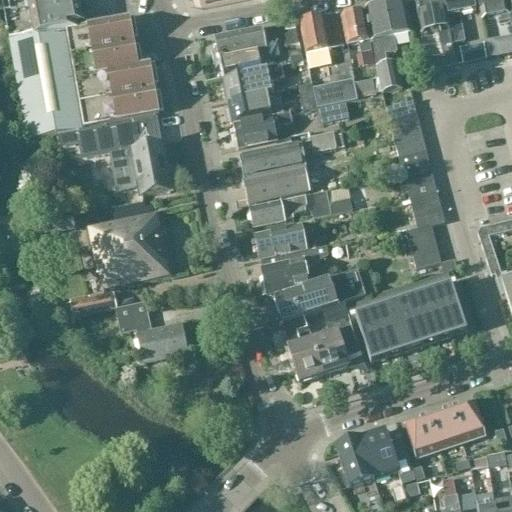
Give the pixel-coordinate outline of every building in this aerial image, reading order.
[(11,45),(83,32),(82,27),(89,26),(84,0),(8,0),(11,16),(5,17),(11,45)] [(432,37),(439,35),(442,51),(454,49),(451,34),(444,0),(436,0),(415,4),(422,39),(432,37)] [(472,0),(444,0),(451,34),(454,47),(465,44),(459,18),(476,15),(472,0)] [(510,23),(507,8),(504,0),(477,0),(482,24),(499,21),(500,26),(510,23)] [(407,6),(366,14),(377,69),(387,67),(386,58),(397,56),(394,41),(413,38),(407,6)] [(345,19),(342,20),(348,50),(359,47),(361,58),(372,56),(364,16),(354,18),(351,16),(346,17),(345,19)] [(338,18),(300,26),(306,58),(344,50),(338,18)] [(126,24),(83,32),(11,45),(28,145),(61,138),(85,134),(76,82),(138,71),(130,23),(126,24)] [(215,43),(219,62),(266,53),(262,33),(215,43)] [(219,62),(223,82),(267,73),(264,63),(268,62),(266,53),(219,62)] [(85,134),(146,121),(159,119),(151,69),(138,71),(76,82),(85,134)] [(383,98),(402,94),(397,69),(377,72),(383,98)] [(228,105),(267,98),(272,97),(270,86),(283,83),(281,73),(267,76),(267,73),(223,82),(228,105)] [(353,84),(313,92),(317,113),(357,104),(353,84)] [(232,125),(233,130),(284,120),(281,108),(270,110),(267,98),(228,105),(230,114),(226,115),(228,126),(232,125)] [(390,125),(417,118),(413,105),(386,112),(390,125)] [(346,108),(319,114),(322,129),(349,124),(346,108)] [(290,118),(284,120),(233,130),(238,154),(276,146),(274,132),(292,128),(290,118)] [(420,131),(417,118),(390,125),(393,138),(420,131)] [(84,163),(111,158),(162,147),(158,122),(147,123),(146,121),(85,134),(61,138),(63,152),(81,149),(84,163)] [(393,138),(396,150),(423,143),(420,131),(393,138)] [(333,138),(310,142),(313,159),(336,154),(333,138)] [(341,139),(334,141),(336,154),(344,153),(341,139)] [(423,143),(396,150),(399,163),(426,156),(423,143)] [(162,147),(111,158),(117,192),(139,188),(141,201),(171,196),(162,147)] [(240,161),(245,185),(306,173),(301,149),(240,161)] [(399,163),(404,179),(431,172),(426,156),(399,163)] [(431,172),(404,179),(407,192),(434,185),(431,172)] [(310,197),(306,173),(245,185),(250,209),(310,197)] [(437,198),(434,185),(407,192),(410,205),(437,198)] [(348,192),(250,213),(254,232),(293,224),(292,219),(311,215),(313,224),(352,216),(350,203),(348,192)] [(441,212),(437,198),(410,205),(414,219),(441,212)] [(414,219),(418,233),(418,234),(431,230),(445,227),(441,212),(414,219)] [(104,296),(171,282),(157,218),(86,233),(96,280),(101,279),(104,296)] [(511,234),(509,225),(502,227),(504,237),(511,235),(511,234)] [(497,239),(504,237),(502,227),(494,229),(497,239)] [(263,265),(316,254),(311,229),(256,241),(261,265),(263,265)] [(486,230),(489,240),(489,241),(497,239),(494,229),(486,230)] [(407,236),(410,250),(435,243),(431,230),(418,234),(418,233),(407,236)] [(486,230),(480,232),(478,238),(479,242),(489,240),(486,230)] [(489,241),(489,240),(479,242),(482,250),(491,248),(489,241)] [(435,243),(410,250),(413,262),(438,255),(435,243)] [(482,250),(484,258),(494,255),(491,248),(482,250)] [(263,265),(263,268),(264,271),(262,272),(268,298),(309,290),(305,273),(329,261),(327,255),(327,252),(316,254),(263,265)] [(441,268),(438,255),(413,262),(417,274),(441,268)] [(496,263),(494,255),(484,258),(486,265),(496,263)] [(486,265),(489,273),(499,270),(496,263),(486,265)] [(501,278),(499,270),(489,273),(491,280),(501,278)] [(357,275),(309,290),(274,301),(283,328),(366,302),(357,275)] [(448,278),(440,280),(441,286),(450,283),(448,278)] [(433,288),(441,286),(440,280),(431,283),(433,288)] [(511,316),(511,280),(501,284),(511,316)] [(431,283),(423,286),(425,291),(433,288),(431,283)] [(416,294),(425,291),(423,286),(414,288),(416,294)] [(414,288),(406,291),(408,297),(416,294),(414,288)] [(452,290),(356,321),(371,369),(467,337),(452,290)] [(399,299),(408,297),(406,291),(398,294),(399,299)] [(399,299),(398,294),(389,297),(391,302),(399,299)] [(118,314),(114,297),(90,302),(90,300),(70,304),(71,307),(66,308),(70,323),(74,322),(74,323),(118,314)] [(381,299),(383,305),(391,302),(389,297),(381,299)] [(381,299),(373,302),(374,307),(383,305),(381,299)] [(364,305),(366,310),(374,307),(373,302),(364,305)] [(356,308),(358,313),(366,310),(364,305),(356,308)] [(358,313),(356,308),(348,310),(349,316),(358,313)] [(122,342),(137,339),(144,368),(187,359),(181,331),(152,337),(147,310),(116,316),(122,342)] [(330,340),(313,345),(324,381),(348,373),(341,351),(355,346),(348,321),(326,328),(330,340)] [(299,388),(324,381),(313,345),(302,349),(298,337),(310,334),(306,322),(283,329),(290,352),(288,353),(299,388)] [(476,406),(453,414),(464,448),(487,441),(476,406)] [(442,456),(464,448),(453,414),(430,422),(442,456)] [(430,422),(407,429),(419,463),(442,456),(430,422)] [(503,434),(495,437),(499,449),(507,446),(503,434)] [(387,480),(398,476),(385,436),(361,444),(374,484),(387,480)] [(374,484),(361,444),(336,452),(350,492),(374,484)] [(469,465),(471,473),(471,474),(489,471),(486,461),(469,465)] [(470,474),(468,465),(456,468),(458,477),(470,474)] [(421,472),(413,475),(417,486),(425,484),(421,472)] [(416,499),(414,488),(404,490),(407,502),(416,499)] [(476,511),(474,499),(457,502),(458,511),(476,511)] [(458,511),(457,502),(456,501),(443,504),(444,511),(458,511)] [(494,506),(495,511),(494,511),(511,511),(511,506),(511,503),(494,506)]
